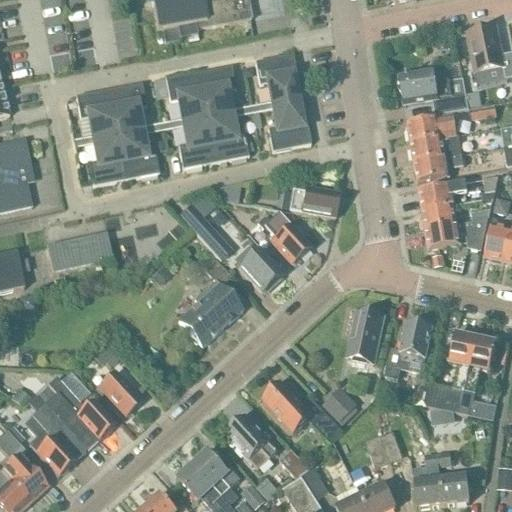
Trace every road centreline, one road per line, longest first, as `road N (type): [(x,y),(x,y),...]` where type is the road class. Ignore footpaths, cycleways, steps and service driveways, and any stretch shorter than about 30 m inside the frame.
road 1 (residential): [(367,149),(73,214),(47,92),(348,35)]
road 2 (residential): [(80,511),(335,281),(374,276)]
road 3 (residential): [(348,35),(511,1)]
road 4 (residential): [(374,276),(511,306)]
road 5 (residential): [(374,276),(380,234),(367,149)]
